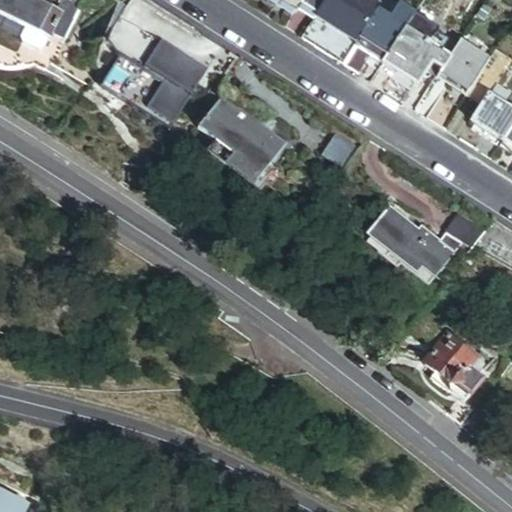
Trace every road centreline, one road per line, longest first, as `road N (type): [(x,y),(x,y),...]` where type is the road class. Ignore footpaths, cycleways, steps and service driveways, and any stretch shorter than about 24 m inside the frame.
road 1 (tertiary): [(511,511),(282,327),(0,145)]
road 2 (residential): [(511,207),(185,0)]
road 3 (residential): [(0,401),(163,446),(298,511)]
